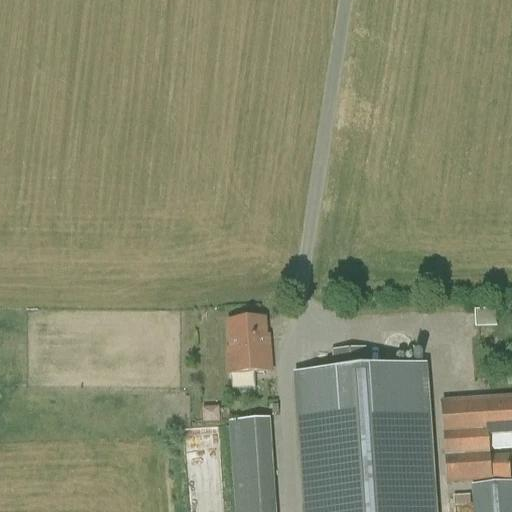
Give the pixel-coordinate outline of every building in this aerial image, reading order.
[(496,310),(478,310),(478,326),(496,326),(496,310)] [(231,349),(229,350),(231,374),(272,371),(270,347),(267,347),(265,319),(230,321),(231,349)] [(333,352),(334,370),(292,372),(302,511),(433,511),(424,366),(368,368),(367,350),(333,352)] [(446,488),(492,485),(492,481),(510,480),(508,456),(489,457),(488,439),(511,437),(511,399),(491,401),(441,404),(446,484),(446,488)] [(221,423),(221,410),(204,410),(204,423),(221,423)] [(229,423),(234,511),(275,511),(270,420),(229,423)] [(511,511),(511,485),(472,488),(473,511),(511,511)]
